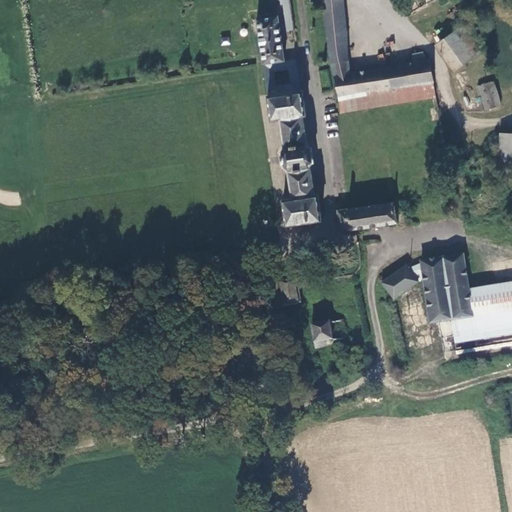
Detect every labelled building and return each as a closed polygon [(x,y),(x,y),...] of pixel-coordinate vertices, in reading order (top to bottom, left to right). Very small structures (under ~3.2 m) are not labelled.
[(342,0),(322,0),(330,62),(338,97),(341,112),(434,98),(432,82),(429,59),(425,60),(422,53),(411,55),(413,62),(351,72),(342,0)] [(290,4),(282,5),(286,31),(293,30),(290,4)] [(278,17),(256,20),(267,94),(264,95),(268,121),(278,120),(282,149),(280,153),(281,167),(286,169),(290,198),(282,198),(285,224),(321,220),(318,194),(314,194),(310,165),(313,162),(311,148),(307,145),(303,117),(306,116),(302,90),(300,90),(295,59),(284,60),(278,17)] [(461,26),(434,45),(453,71),(479,52),(461,26)] [(477,85),(484,110),(501,106),(494,80),(477,85)] [(511,132),(501,132),(500,169),(511,169),(511,132)] [(481,163),(467,163),(467,172),(481,171),(481,163)] [(393,203),(337,211),(339,230),(345,230),(395,224),(393,203)] [(383,284),(394,299),(418,281),(417,280),(423,277),(430,322),(451,318),(453,336),(511,327),(511,283),(468,291),(463,253),(420,259),(420,262),(409,269),(408,266),(383,284)] [(296,279),(266,284),(270,307),(280,305),(282,312),(301,309),(296,279)] [(342,320),(306,325),(310,348),(330,346),(335,342),(345,340),(342,320)]
